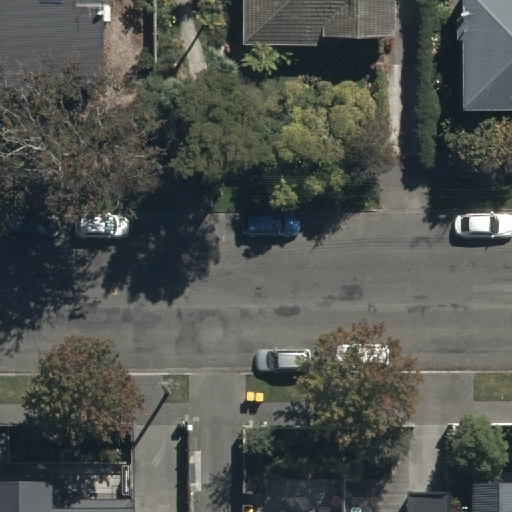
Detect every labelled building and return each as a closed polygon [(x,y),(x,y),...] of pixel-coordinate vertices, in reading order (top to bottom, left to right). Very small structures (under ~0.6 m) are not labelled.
[(0,0),(0,99),(101,100),(100,0),(0,0)] [(392,20),(391,0),(242,0),(243,37),(324,36),(324,21),(392,20)] [(511,0),(460,0),(460,92),(511,92),(511,0)] [(0,511),(130,511),(130,497),(53,497),(53,475),(0,474),(0,511)] [(511,511),(511,478),(470,477),(469,511),(511,511)]
